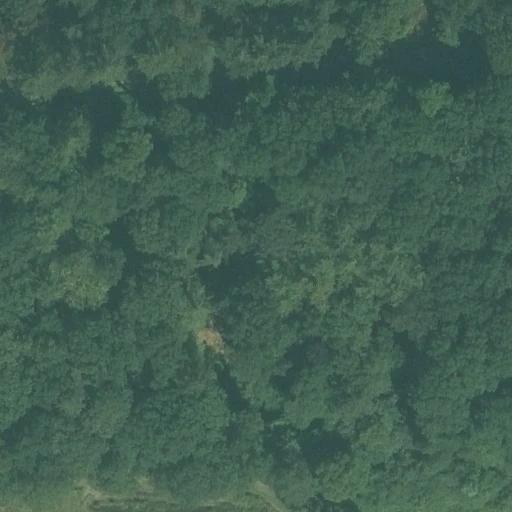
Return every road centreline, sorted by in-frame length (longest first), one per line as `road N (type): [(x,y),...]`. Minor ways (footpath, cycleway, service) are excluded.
road 1 (unclassified): [(0,111),(90,71),(511,52)]
road 2 (track): [(36,381),(57,443),(79,471),(260,485),(310,511)]
road 3 (track): [(36,381),(0,216)]
